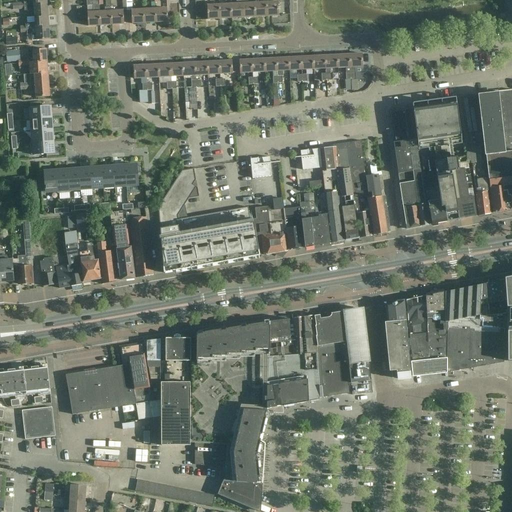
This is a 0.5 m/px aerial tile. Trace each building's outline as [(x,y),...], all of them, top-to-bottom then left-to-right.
[(88,26),(100,26),(100,12),(100,5),(99,5),(98,0),(86,0),(87,6),(88,26)] [(208,20),(220,19),(219,4),(219,0),(213,1),(213,5),(207,5),(208,20)] [(232,19),(243,18),(242,0),(236,0),(237,3),(231,4),(232,19)] [(248,0),(242,0),(243,18),(255,17),(254,3),(249,3),(248,0)] [(255,17),(267,17),(265,0),(260,0),(260,2),(254,3),(255,17)] [(271,0),(265,0),(267,17),(279,16),(278,1),(272,2),(271,0)] [(48,16),(47,4),(35,5),(36,5),(13,7),(13,10),(24,9),(24,10),(36,10),(36,17),(48,16)] [(231,4),(219,4),(220,19),(232,19),(231,4)] [(106,12),(100,12),(100,26),(112,25),(111,11),(112,11),(112,7),(106,7),(106,12)] [(155,9),(156,23),(168,22),(167,8),(155,9)] [(143,10),(144,23),(156,23),(155,9),(143,10)] [(144,23),(143,10),(131,10),(132,24),(144,23)] [(111,11),(112,25),(124,24),(123,11),(112,11),(111,11)] [(32,32),(31,29),(49,27),(48,16),(36,17),(37,22),(31,23),(31,25),(26,26),(26,32),(27,32),(32,32)] [(50,39),(49,27),(31,29),(32,32),(27,32),(27,34),(32,34),(32,41),(50,39)] [(19,67),(24,66),(24,59),(18,60),(17,48),(5,49),(7,63),(18,62),(19,67)] [(28,50),(29,59),(29,62),(47,61),(47,56),(49,56),(48,49),(46,49),(28,50)] [(347,79),(351,79),(349,54),(337,55),(338,68),(346,68),(347,79)] [(355,79),(355,67),(363,67),(362,54),(349,54),(351,79),(355,79)] [(326,69),(338,68),(337,55),(325,56),(326,69)] [(301,70),(314,69),(313,56),(301,57),(301,70)] [(314,69),(326,69),(325,56),(313,56),(314,69)] [(301,57),(289,58),(289,71),(301,70),(301,57)] [(277,71),(276,58),(264,59),(265,72),(277,71)] [(283,71),(289,71),(289,58),(276,58),(277,71),(277,74),(278,83),(278,95),(284,95),(284,83),(283,83),(282,76),(283,76),(283,71)] [(29,59),(24,59),(24,66),(30,66),(30,74),(48,73),(47,61),(29,62),(29,59)] [(258,73),(265,72),(264,59),(252,60),(253,73),(253,75),(254,85),(255,96),(260,96),(260,84),(258,84),(258,73)] [(240,74),(253,73),(252,60),(239,61),(240,74)] [(208,75),(220,74),(219,61),(207,62),(208,75)] [(232,61),(219,61),(220,74),(232,74),(232,61)] [(195,76),(196,76),(208,75),(207,62),(195,63),(195,76)] [(171,77),(183,76),(183,63),(170,64),(171,77)] [(196,88),(196,80),(196,76),(195,76),(195,63),(183,63),(183,76),(191,76),(191,88),(189,89),(190,98),(197,97),(196,88)] [(170,64),(158,65),(159,78),(159,83),(167,82),(171,82),(171,77),(170,64)] [(148,91),(147,83),(147,78),(146,65),(134,66),(134,79),(142,79),(143,91),(148,91)] [(147,78),(159,78),(158,65),(146,65),(147,78)] [(31,83),(25,83),(26,90),(32,89),(31,86),(35,86),(49,85),(48,73),(30,74),(31,83)] [(349,91),(361,91),(360,81),(348,81),(349,91)] [(50,97),(49,85),(35,86),(36,98),(50,97)] [(210,99),(218,99),(218,87),(210,87),(210,99)] [(498,92),(499,99),(511,97),(511,90),(499,91),(499,92),(498,92)] [(486,156),(493,213),(511,210),(508,186),(506,152),(504,142),(504,135),(503,127),(502,120),(501,113),(500,106),(499,99),(498,92),(477,95),(484,146),(485,156),(486,156)] [(471,162),(478,216),(491,214),(484,162),(482,162),(480,146),(482,146),(481,133),(477,95),(459,97),(462,117),(465,134),(467,156),(468,156),(469,162),(471,162)] [(511,97),(499,99),(500,106),(511,104),(511,97)] [(413,103),(420,150),(462,144),(456,98),(455,98),(413,103)] [(413,170),(420,227),(429,225),(424,193),(419,156),(418,152),(420,152),(419,150),(420,150),(413,103),(413,104),(413,110),(405,111),(406,120),(410,151),(413,170)] [(511,104),(500,106),(501,113),(511,112),(511,104)] [(31,120),(51,119),(50,107),(30,108),(31,120)] [(391,120),(399,172),(413,170),(410,151),(406,120),(405,111),(390,113),(391,120)] [(502,120),(511,119),(511,112),(501,113),(502,120)] [(32,132),(52,130),(51,119),(31,120),(32,132)] [(511,119),(502,120),(503,127),(511,126),(511,119)] [(511,126),(503,127),(504,135),(511,133),(511,126)] [(33,143),(53,141),(52,130),(32,132),(32,142),(33,143)] [(33,143),(32,142),(30,143),(31,155),(54,153),(53,141),(33,143)] [(347,144),(350,168),(358,229),(359,238),(372,236),(369,217),(369,215),(368,212),(370,212),(371,211),(368,192),(367,192),(364,170),(365,170),(361,141),(347,143),(347,144)] [(350,168),(347,144),(334,145),(334,147),(333,147),(336,170),(350,168),(350,169),(350,168)] [(338,190),(336,170),(333,147),(320,149),(322,168),(325,189),(324,189),(329,231),(328,232),(329,244),(344,241),(341,218),(339,207),(338,190)] [(303,170),(322,168),(320,149),(301,151),(303,170)] [(432,225),(446,222),(444,207),(441,207),(435,168),(433,154),(421,156),(426,192),(432,225)] [(444,207),(446,222),(459,220),(450,166),(450,165),(449,159),(435,161),(434,154),(433,154),(435,168),(441,207),(444,207)] [(450,166),(459,220),(476,217),(468,162),(469,162),(468,156),(467,156),(449,159),(450,165),(450,166)] [(251,159),(253,178),(272,177),(270,157),(251,159)] [(136,165),(124,166),(126,186),(138,185),(137,174),(140,174),(139,165),(136,165)] [(124,166),(113,167),(115,187),(126,186),(124,166)] [(115,187),(113,167),(102,168),(103,188),(115,187)] [(79,169),(80,190),(92,189),(90,168),(79,169)] [(90,168),(92,189),(103,188),(102,168),(90,168)] [(358,229),(350,168),(350,169),(350,168),(336,170),(338,190),(341,190),(342,197),(350,196),(350,198),(348,198),(348,200),(341,201),(346,240),(359,238),(358,229)] [(69,190),(70,190),(80,190),(79,169),(68,170),(69,190)] [(164,273),(260,256),(253,220),(250,220),(248,207),(178,220),(178,216),(189,199),(199,197),(197,188),(193,185),(196,180),(194,169),(182,171),(158,208),(164,273)] [(68,170),(56,171),(58,191),(57,191),(57,194),(70,193),(70,190),(69,190),(68,170)] [(420,227),(413,170),(399,172),(399,174),(398,174),(400,184),(407,229),(420,227)] [(58,191),(56,171),(44,172),(46,192),(57,191),(58,191)] [(384,190),(381,171),(380,171),(371,173),(372,178),(367,178),(367,177),(366,177),(369,192),(373,191),(374,198),(381,197),(380,191),(384,190)] [(25,176),(13,177),(13,185),(26,184),(25,176)] [(308,194),(308,195),(310,212),(311,212),(311,218),(310,219),(313,243),(315,246),(329,244),(328,232),(329,231),(324,189),(318,190),(321,213),(324,213),(324,214),(319,215),(318,211),(315,211),(313,193),(308,194)] [(381,197),(374,198),(373,191),(369,192),(368,192),(371,211),(370,212),(370,214),(371,215),(374,236),(388,233),(390,233),(385,197),(381,197)] [(299,203),(300,207),(300,210),(301,219),(305,248),(315,246),(314,246),(315,246),(313,243),(310,219),(311,218),(311,212),(310,212),(308,195),(308,194),(304,194),(304,202),(299,203)] [(260,256),(289,251),(284,209),(283,199),(274,200),(275,210),(268,210),(268,207),(255,208),(256,219),(253,220),(260,256)] [(284,209),(289,251),(303,248),(298,210),(300,210),(300,207),(284,209)] [(114,247),(116,246),(121,280),(135,278),(131,247),(130,245),(126,211),(110,213),(114,247)] [(154,276),(146,217),(128,220),(132,249),(133,249),(137,278),(154,276)] [(455,226),(456,230),(465,228),(467,235),(476,233),(473,222),(455,226)] [(31,266),(33,266),(31,242),(24,242),(25,256),(17,257),(18,269),(17,269),(18,275),(19,275),(19,285),(32,284),(31,266)] [(117,282),(116,281),(113,251),(106,252),(105,242),(97,243),(99,260),(100,260),(102,278),(101,279),(102,284),(117,282)] [(100,260),(99,260),(95,261),(91,243),(87,244),(93,280),(101,279),(102,278),(100,260)] [(77,244),(65,246),(69,265),(67,266),(71,286),(82,284),(82,282),(77,244)] [(78,245),(82,282),(93,280),(87,244),(78,245)] [(0,255),(0,282),(14,281),(13,260),(8,260),(7,255),(0,255)] [(46,261),(40,262),(44,286),(54,285),(56,284),(54,273),(52,257),(46,258),(46,261)] [(56,272),(54,273),(56,284),(58,284),(59,288),(71,286),(67,266),(56,268),(56,272)] [(511,278),(508,280),(481,285),(480,317),(506,314),(507,313),(508,361),(511,361),(511,278)] [(445,296),(445,306),(445,322),(448,322),(446,358),(447,372),(505,362),(505,329),(479,328),(480,317),(481,285),(480,285),(480,287),(472,287),(471,289),(463,288),(463,291),(454,290),(454,292),(446,292),(446,293),(446,294),(446,296),(445,296)] [(419,334),(413,335),(409,335),(412,361),(442,358),(446,358),(448,322),(445,322),(445,306),(445,296),(446,296),(446,294),(446,293),(446,292),(432,295),(426,296),(427,317),(427,325),(426,326),(426,333),(419,334)] [(416,298),(419,334),(426,333),(426,326),(427,325),(427,317),(426,296),(416,298)] [(413,326),(413,335),(419,334),(416,298),(406,301),(408,321),(411,320),(412,326),(413,326)] [(411,378),(411,376),(404,301),(385,304),(388,327),(385,327),(389,364),(390,372),(397,371),(397,379),(402,379),(407,378),(411,378)] [(344,311),(344,312),(351,363),(349,363),(350,368),(349,368),(353,395),(373,393),(363,309),(344,311)] [(344,312),(344,311),(315,316),(317,354),(320,398),(350,394),(347,342),(345,332),(346,331),(344,322),(345,321),(344,312)] [(289,319),(271,322),(270,379),(268,409),(320,400),(320,399),(320,398),(317,354),(315,316),(314,316),(294,318),(294,320),(290,320),(289,319)] [(197,337),(191,338),(191,361),(190,361),(190,405),(190,443),(195,443),(195,465),(226,467),(225,477),(218,494),(255,510),(262,495),(265,444),(260,440),(266,417),(266,418),(267,411),(267,409),(268,409),(270,379),(271,322),(270,322),(263,323),(263,324),(204,334),(204,333),(197,334),(197,337)] [(160,378),(160,380),(161,380),(161,400),(161,405),(161,417),(161,445),(190,445),(190,443),(190,405),(190,361),(191,361),(191,338),(166,338),(166,339),(166,361),(167,361),(167,378),(161,378),(160,378)] [(147,358),(151,380),(160,380),(160,378),(161,359),(161,340),(161,339),(147,341),(147,358)] [(144,354),(133,356),(134,356),(133,364),(66,375),(72,415),(136,404),(139,420),(161,417),(161,405),(161,400),(161,380),(160,380),(151,380),(148,380),(144,354)] [(442,358),(412,361),(411,361),(413,376),(443,372),(442,358)] [(0,390),(1,391),(2,395),(50,389),(48,368),(43,368),(43,366),(27,368),(27,370),(20,371),(20,369),(4,371),(4,373),(0,373),(0,390)] [(56,436),(52,407),(22,411),(25,440),(56,436)] [(136,491),(212,507),(215,495),(138,480),(136,491)] [(45,484),(45,496),(53,497),(54,484),(45,484)] [(66,491),(65,498),(86,499),(87,486),(71,485),(71,491),(66,491)] [(70,505),(69,511),(85,511),(86,499),(65,498),(65,505),(70,505)]
